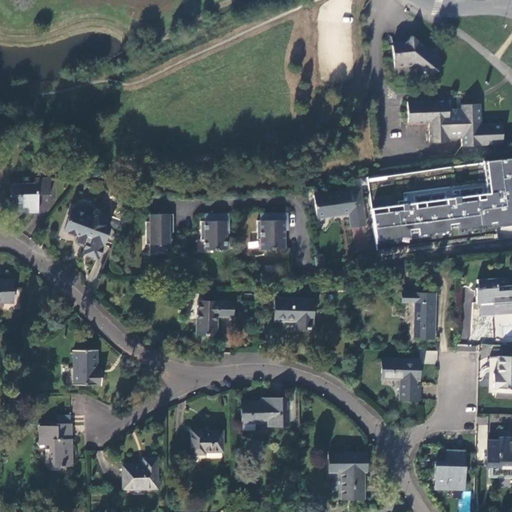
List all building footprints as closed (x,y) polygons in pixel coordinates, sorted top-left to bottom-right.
[(401,44),(389,46),(392,68),(409,66),(421,74),(434,72),(441,61),(439,60),(439,55),(434,55),(414,39),(401,44)] [(449,101),(408,102),(409,123),(428,123),(429,142),(448,142),(448,139),(462,138),(462,146),(503,145),(502,125),(482,125),(481,105),(462,105),(462,109),(449,109),(449,101)] [(491,191),(371,207),(376,241),(511,223),(511,157),(487,160),(491,191)] [(20,213),(39,212),(39,195),(51,195),(50,181),(36,181),(36,186),(11,188),(11,196),(19,196),(20,213)] [(352,189),(314,194),(317,218),(333,216),(333,213),(349,211),(351,227),(366,225),(362,194),(353,196),(352,189)] [(288,212),(261,212),(261,220),(257,220),(257,239),(261,239),(261,249),(285,248),(285,230),(289,230),(288,212)] [(201,240),(205,239),(205,249),(230,249),(230,237),(228,237),(227,230),(230,230),(230,213),(205,213),(205,221),(201,221),(201,240)] [(174,232),(173,214),(150,214),(150,221),(146,221),(146,244),(150,244),(150,253),(173,253),(173,239),(170,239),(170,232),(172,232),(174,232)] [(79,253),(100,252),(98,215),(71,216),(72,227),(78,227),(79,232),(79,253)] [(72,227),(71,216),(64,216),(64,224),(62,225),(62,229),(63,230),(72,231),(72,227)] [(248,242),(248,249),(258,248),(258,241),(248,242)] [(325,255),(316,257),(317,265),(326,264),(325,255)] [(497,277),(478,279),(479,286),(476,287),(477,303),(479,303),(480,316),(511,313),(511,284),(498,285),(497,277)] [(0,279),(0,302),(14,303),(13,280),(0,279)] [(405,291),(402,291),(402,301),(409,301),(415,302),(413,337),(434,338),(436,294),(413,292),(413,289),(405,288),(405,291)] [(197,301),(207,302),(206,293),(190,294),(189,301),(197,301)] [(299,321),(299,328),(313,328),(314,299),(275,298),(275,320),(299,321)] [(219,316),(234,316),(234,302),(207,302),(197,301),(196,319),(196,334),(218,335),(219,316)] [(457,344),(457,350),(476,352),(477,345),(457,344)] [(481,348),(479,376),(487,376),(489,348),(481,348)] [(97,369),(96,350),(74,350),(75,385),(102,384),(102,373),(97,373),(97,369)] [(425,350),(425,364),(437,364),(437,350),(425,350)] [(511,388),(511,356),(499,356),(499,357),(491,357),(490,372),(498,372),(499,374),(494,374),(494,388),(511,388)] [(419,379),(419,364),(403,364),(403,360),(383,360),(382,377),(401,378),(402,400),(418,400),(419,383),(416,383),(417,379),(419,379)] [(242,404),(243,424),(255,424),(269,423),(269,426),(287,425),(286,399),(268,400),(268,402),(242,404)] [(72,466),(71,422),(57,422),(57,426),(50,426),(45,426),(44,421),(40,422),(40,426),(39,427),(40,444),(51,445),(51,466),(72,466)] [(205,431),(192,430),(192,454),(205,454),(205,452),(223,452),(222,433),(205,432),(205,431)] [(511,465),(511,437),(500,437),(500,441),(488,441),(487,465),(511,465)] [(467,452),(453,452),(453,463),(447,463),(437,463),(436,489),(466,490),(467,452)] [(366,469),(365,454),(329,454),(329,470),(342,471),(343,498),(363,498),(363,476),(361,476),(361,469),(366,469)] [(144,465),(124,466),(124,489),(158,488),(158,458),(144,459),(144,465)]
